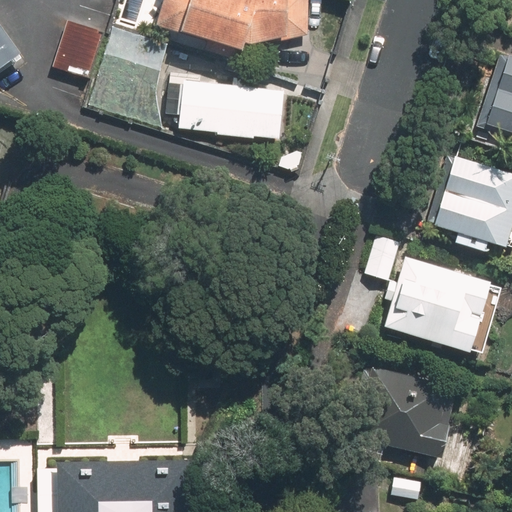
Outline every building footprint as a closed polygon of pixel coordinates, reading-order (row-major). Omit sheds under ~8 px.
[(173,0),(167,22),(256,50),(260,36),(316,32),(314,0),(173,0)] [(0,4),(0,74),(33,50),(0,4)] [(116,28),(71,14),(55,66),(100,80),(116,28)] [(499,61),(480,130),(511,139),(511,56),(510,64),(499,61)] [(292,84),(188,77),(184,127),(288,135),(292,84)] [(498,236),(511,240),(511,164),(461,151),(443,222),(464,227),(459,246),(493,255),(498,236)] [(403,237),(377,230),(366,270),(392,277),(403,237)] [(507,277),(410,251),(403,278),(394,276),(388,297),(397,299),(391,322),(489,347),(507,277)] [(468,372),(367,360),(357,441),(458,452),(468,372)] [(106,450),(40,450),(40,511),(207,511),(208,447),(134,448),(134,435),(106,436),(106,450)] [(425,477),(395,473),(393,494),(422,498),(425,477)]
